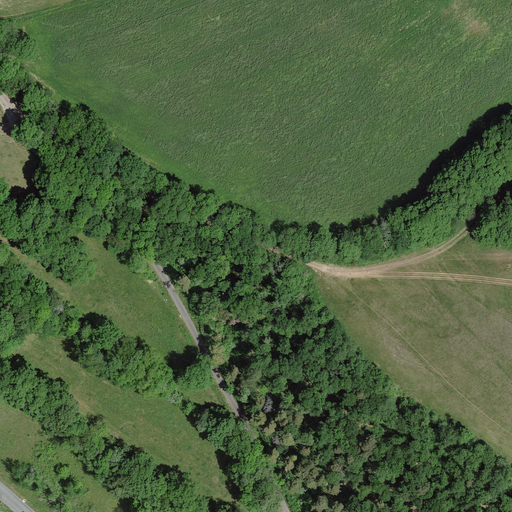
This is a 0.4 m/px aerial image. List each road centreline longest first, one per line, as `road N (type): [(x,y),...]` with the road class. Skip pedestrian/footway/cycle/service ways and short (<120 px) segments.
road 1 (unclassified): [(287,511),(156,265),(18,125)]
road 2 (unclassified): [(324,269),(89,167),(18,125)]
road 3 (track): [(511,434),(324,269)]
road 4 (track): [(511,282),(324,269)]
road 5 (track): [(511,192),(436,250),(362,271)]
